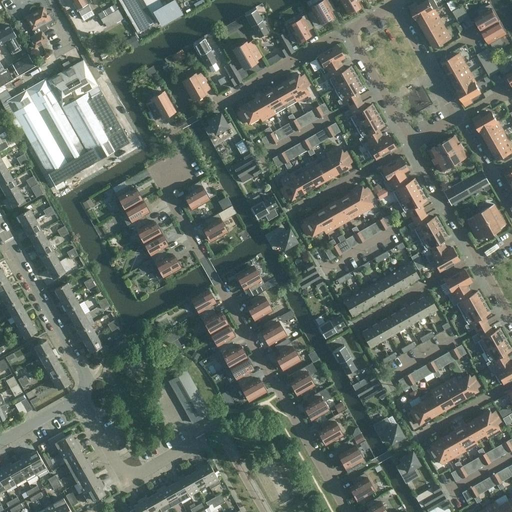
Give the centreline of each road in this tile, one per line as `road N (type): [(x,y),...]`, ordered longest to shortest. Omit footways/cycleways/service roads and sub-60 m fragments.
road 1 (residential): [(346,511),(169,195),(179,150)]
road 2 (residential): [(83,402),(87,382),(0,227)]
road 3 (residential): [(83,402),(125,476),(141,477),(205,442)]
road 4 (residential): [(220,104),(348,32)]
road 5 (residential): [(506,312),(382,380)]
road 6 (residential): [(411,143),(477,259)]
road 7 (residential): [(348,32),(411,143)]
